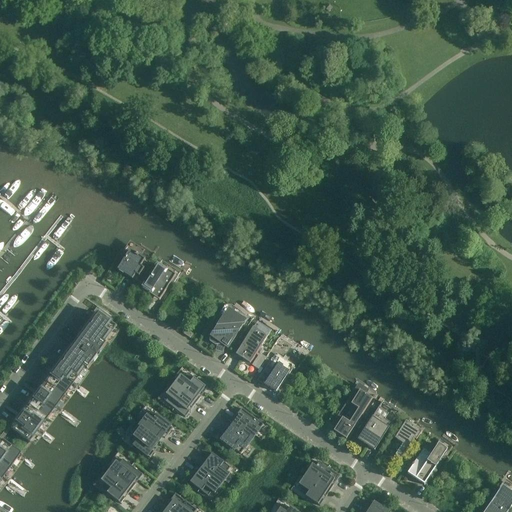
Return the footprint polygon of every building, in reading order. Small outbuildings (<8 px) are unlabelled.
[(100,72),(106,63),(99,58),(97,60),(95,59),(92,63),(94,65),(93,67),(100,72)] [(130,252),(117,271),(119,272),(119,273),(123,276),(124,275),(136,283),(144,270),(141,268),(145,261),(141,258),(140,258),(139,258),(139,257),(136,255),(136,256),(130,252)] [(162,298),(173,281),(174,281),(176,277),(159,266),(143,290),(159,302),(162,298)] [(73,346),(55,372),(62,378),(72,385),(84,369),(85,370),(87,371),(101,353),(107,346),(103,343),(115,328),(116,329),(117,328),(106,320),(98,314),(79,340),(80,341),(75,348),(73,346)] [(225,346),(229,348),(231,345),(237,337),(237,333),(239,333),(243,328),(243,325),(243,323),(232,315),(224,316),(220,323),(220,326),(218,326),(209,338),(210,342),(215,346),(217,346),(215,352),(223,354),(225,346)] [(236,355),(250,364),(258,352),(267,338),(253,329),(244,343),(236,355)] [(186,330),(183,335),(190,339),(193,334),(186,330)] [(285,379),(289,373),(282,368),(283,367),(279,364),(278,365),(276,364),(272,370),(267,366),(260,376),(265,380),(263,384),(265,385),(264,386),(268,389),(269,388),(276,393),(281,385),(282,386),(287,379),(285,379)] [(51,376),(46,383),(54,389),(63,396),(65,398),(74,386),(72,385),(62,378),(55,372),(54,372),(54,373),(56,374),(53,377),(51,376)] [(187,374),(184,379),(181,376),(173,386),(176,388),(196,404),(200,398),(199,397),(201,393),(203,395),(207,389),(196,381),(187,374)] [(39,396),(54,407),(56,409),(65,398),(46,383),(40,391),(42,392),(39,396)] [(196,404),(176,388),(173,386),(166,396),(169,398),(166,403),(174,409),(185,418),(190,412),(188,411),(191,407),(192,409),(196,404)] [(353,402),(351,405),(355,407),(355,408),(358,410),(349,423),(346,421),(342,419),(341,421),(333,432),(336,434),(346,440),(359,420),(372,400),(363,394),(360,392),(358,395),(357,395),(353,402)] [(36,400),(34,399),(29,406),(48,421),(56,409),(54,407),(39,396),(36,400)] [(39,432),(48,421),(29,406),(23,414),(25,415),(22,419),(37,430),(39,432)] [(233,426),(252,441),(263,426),(242,409),(237,415),(240,417),(233,426)] [(375,416),(379,410),(378,410),(358,441),(359,441),(360,439),(368,445),(367,447),(374,452),(392,425),(391,425),(390,426),(380,419),(381,418),(379,417),(378,418),(375,416)] [(140,428),(158,442),(165,433),(168,435),(173,429),(151,413),(140,428)] [(39,432),(37,430),(22,419),(18,423),(17,422),(11,430),(19,436),(30,444),(39,432)] [(395,456),(401,460),(414,440),(416,442),(422,433),(406,423),(395,440),(403,445),(395,456)] [(252,441),(233,426),(226,435),(223,433),(219,439),(241,455),(252,441)] [(158,442),(140,428),(128,443),(150,459),(154,453),(152,451),(158,442)] [(0,457),(13,467),(22,455),(11,447),(3,441),(0,444),(0,457)] [(422,452),(409,472),(407,474),(424,486),(438,465),(447,452),(439,446),(430,458),(422,452)] [(199,468),(219,483),(222,485),(230,476),(226,473),(230,469),(221,462),(210,453),(206,459),(208,460),(205,464),(203,462),(199,468)] [(0,475),(4,479),(13,467),(0,457),(0,475)] [(123,461),(119,465),(116,463),(109,472),(112,475),(132,490),(136,485),(134,483),(137,480),(138,481),(143,476),(131,467),(123,461)] [(306,476),(309,478),(330,492),(333,486),(332,485),(334,481),(336,482),(340,476),(328,469),(319,463),(316,468),(312,465),(306,476)] [(208,497),(212,493),(215,495),(222,485),(219,483),(199,468),(195,473),(197,474),(194,478),(192,477),(188,482),(199,491),(200,491),(208,497)] [(132,490),(112,475),(109,472),(101,482),(105,485),(101,489),(109,496),(121,505),(125,499),(123,497),(126,494),(128,495),(132,490)] [(330,492),(309,478),(306,476),(299,486),(302,488),(299,493),(308,499),(320,507),(324,501),(322,500),(324,496),(326,497),(330,492)] [(507,511),(511,506),(511,493),(502,487),(484,511),(507,511)] [(167,511),(166,511),(196,511),(197,511),(175,495),(171,501),(174,503),(167,511)] [(369,511),(385,511),(371,503),(367,509),(370,511),(369,511)]
